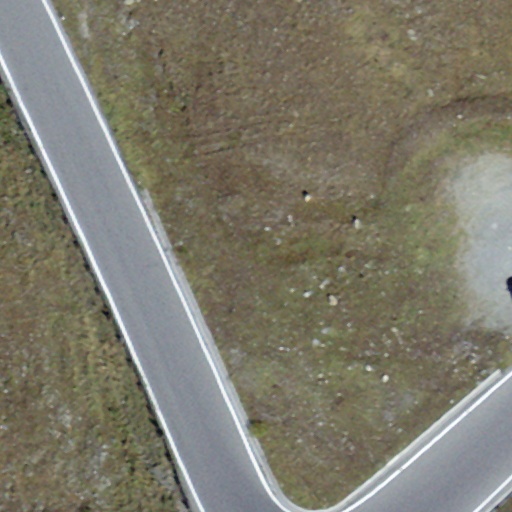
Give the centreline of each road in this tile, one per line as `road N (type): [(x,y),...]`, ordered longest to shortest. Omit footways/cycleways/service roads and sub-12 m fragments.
road 1 (secondary): [(244,511),(10,0)]
road 2 (secondary): [(511,425),(417,511)]
